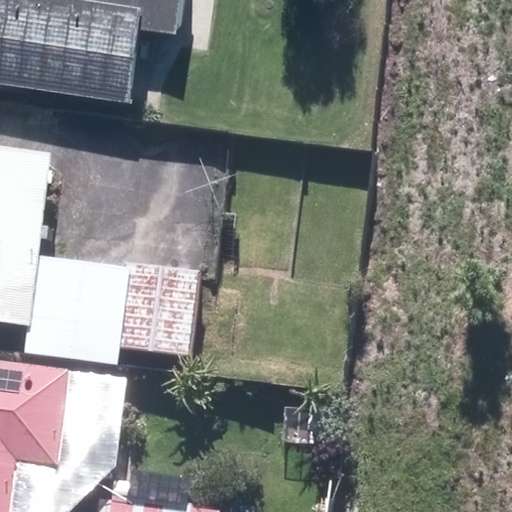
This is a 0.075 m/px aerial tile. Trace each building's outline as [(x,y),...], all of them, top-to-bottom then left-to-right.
[(171,0),(0,0),(0,84),(123,103),(134,32),(166,37),(171,0)] [(49,166),(0,159),(0,331),(27,335),(36,270),(49,166)] [(23,365),(115,377),(118,356),(186,365),(197,281),(123,272),(121,281),(36,270),(27,335),(23,365)] [(0,370),(0,511),(6,511),(10,475),(55,480),(67,377),(0,370)] [(173,511),(113,503),(111,511),(173,511)]
